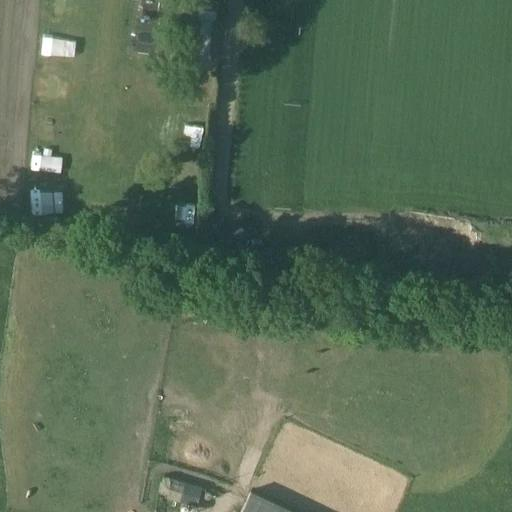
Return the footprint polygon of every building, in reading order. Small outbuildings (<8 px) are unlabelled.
[(208,52),(211,20),(212,20),(215,19),(216,12),(214,10),(200,9),(197,11),(197,16),(198,19),(200,19),(196,52),(194,53),(194,60),(195,62),(207,63),(209,61),(210,55),(208,52)] [(31,67),(31,83),(48,84),(48,67),(31,67)] [(25,141),(26,158),(40,157),(40,141),(25,141)] [(162,476),(157,497),(196,508),(201,487),(162,476)] [(317,511),(242,479),(227,511),(317,511)]
